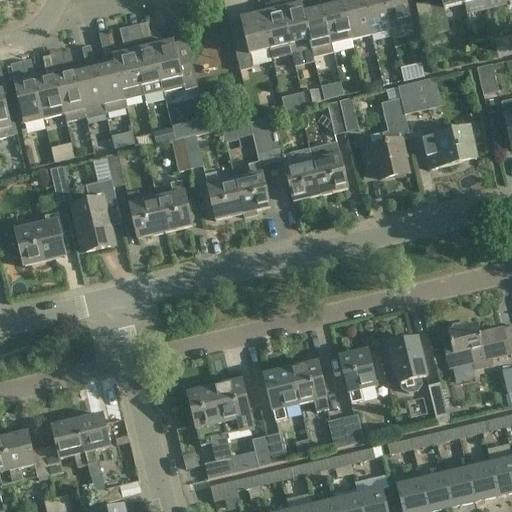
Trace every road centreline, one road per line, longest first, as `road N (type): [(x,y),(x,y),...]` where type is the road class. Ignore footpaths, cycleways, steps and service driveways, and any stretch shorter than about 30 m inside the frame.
road 1 (unclassified): [(118,304),(511,211)]
road 2 (residential): [(133,367),(511,274)]
road 3 (residential): [(169,511),(133,367)]
road 4 (residential): [(0,399),(133,367)]
road 5 (unclassified): [(0,331),(118,304)]
